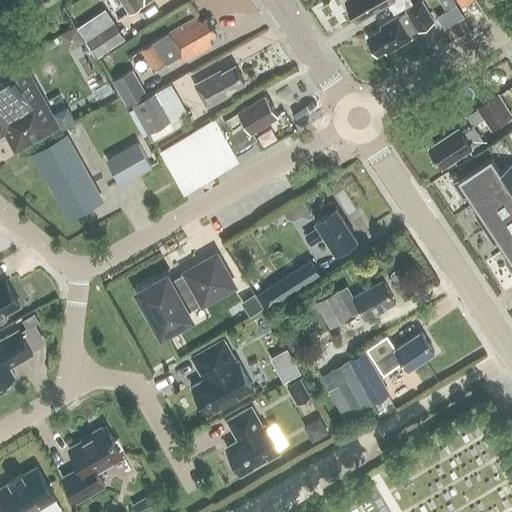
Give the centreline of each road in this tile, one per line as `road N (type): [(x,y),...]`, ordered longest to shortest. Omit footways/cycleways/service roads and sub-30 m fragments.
road 1 (unknown): [(221,511),(500,345)]
road 2 (unclassified): [(80,269),(357,118)]
road 3 (tertiary): [(511,362),(357,118)]
road 4 (unclassified): [(357,118),(511,27)]
road 5 (unclassified): [(69,375),(136,384),(187,473)]
road 6 (tertiary): [(357,118),(275,0)]
